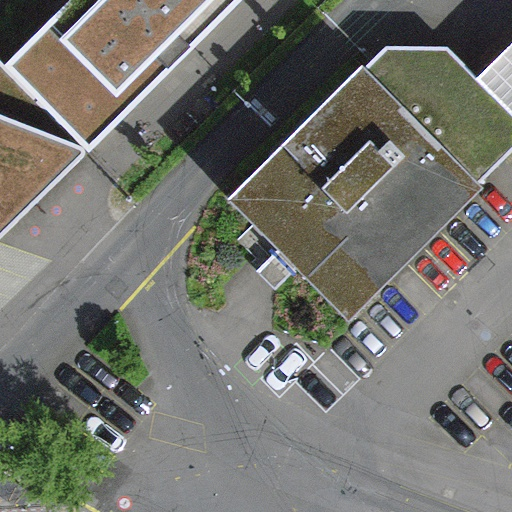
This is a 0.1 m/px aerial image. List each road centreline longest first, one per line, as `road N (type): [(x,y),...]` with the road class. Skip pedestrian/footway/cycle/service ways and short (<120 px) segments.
road 1 (unknown): [(341,405),(511,490)]
road 2 (unknown): [(469,283),(341,405)]
road 3 (unknown): [(181,356),(341,405)]
